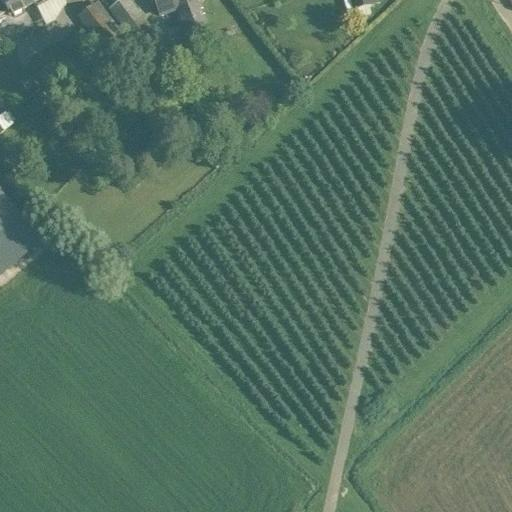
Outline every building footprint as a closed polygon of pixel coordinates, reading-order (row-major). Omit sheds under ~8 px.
[(0,0),(0,16),(8,12),(10,16),(13,15),(14,17),(15,16),(22,12),(23,12),(24,12),(23,10),(35,4),(42,0),(0,0)] [(152,28),(129,0),(121,0),(108,11),(133,43),(152,28)] [(155,0),(158,8),(161,16),(178,10),(188,40),(208,33),(198,3),(204,1),(204,0),(155,0)] [(350,0),(354,11),(356,18),(369,14),(368,7),(372,6),(372,4),(381,1),(380,0),(350,0)] [(94,7),(80,18),(103,47),(117,36),(100,15),(94,7)] [(6,113),(0,117),(0,134),(13,124),(6,113)] [(0,194),(0,264),(34,236),(20,219),(20,218),(0,194)]
